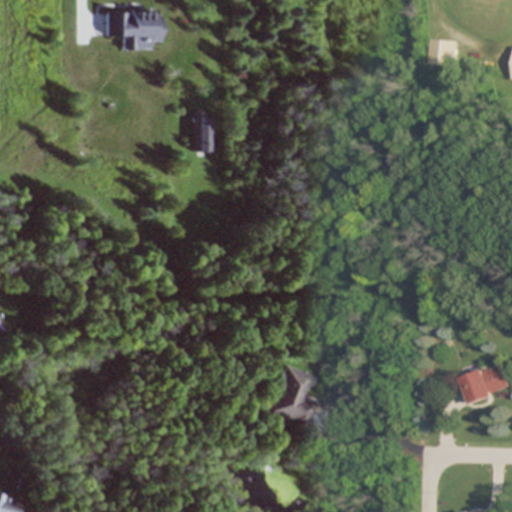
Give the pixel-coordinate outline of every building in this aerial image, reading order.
[(158,10),(103,10),(104,37),(120,36),(120,50),(149,49),(149,41),(159,41),(158,10)] [(457,65),(457,41),(430,41),(430,65),(457,65)] [(194,116),(194,151),(207,151),(207,116),(194,116)] [(263,415),(306,430),(315,403),(305,399),(313,375),(281,364),(263,415)] [(462,376),(470,403),(511,391),(504,364),(462,376)] [(0,511),(10,511),(14,497),(0,493),(0,511)]
